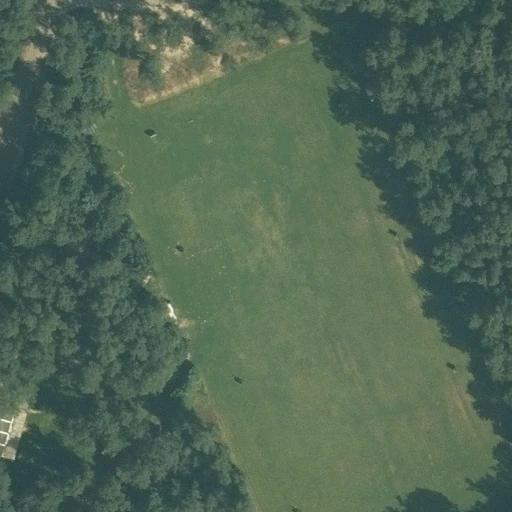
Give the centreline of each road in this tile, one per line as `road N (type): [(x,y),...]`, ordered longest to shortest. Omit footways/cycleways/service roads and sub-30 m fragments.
road 1 (track): [(75,511),(188,356)]
road 2 (unclassified): [(0,161),(42,0)]
road 3 (track): [(0,386),(166,387)]
